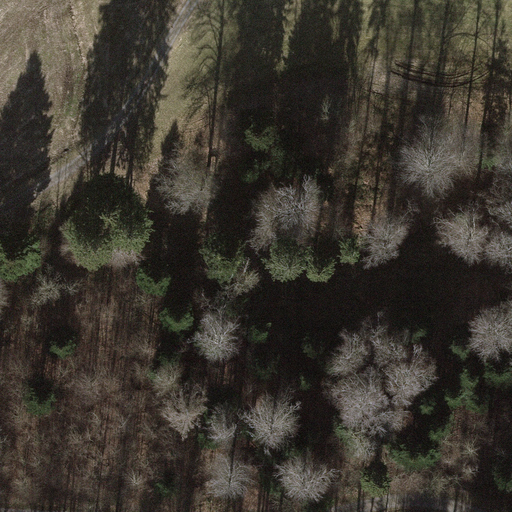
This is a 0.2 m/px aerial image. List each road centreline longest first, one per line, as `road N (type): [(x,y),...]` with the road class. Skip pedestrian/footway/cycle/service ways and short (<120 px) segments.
road 1 (track): [(195,0),(115,128),(73,169),(0,213)]
road 2 (track): [(344,511),(406,499),(461,511)]
